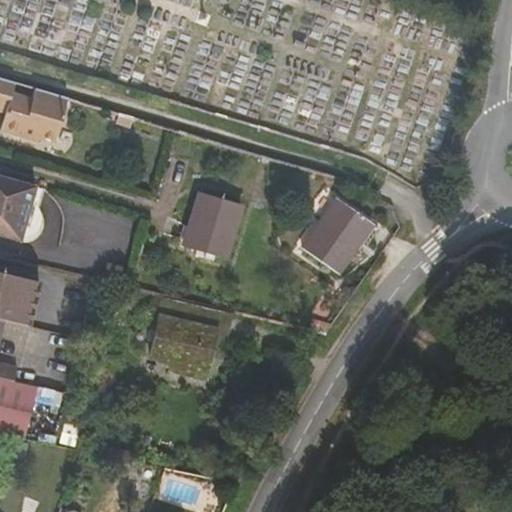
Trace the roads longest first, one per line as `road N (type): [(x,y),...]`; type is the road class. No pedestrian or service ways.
road 1 (track): [(0,69),(341,167),(410,213),(428,251),(451,269),(485,238),(511,249)]
road 2 (secondary): [(502,190),(428,251),(348,349),(263,511)]
